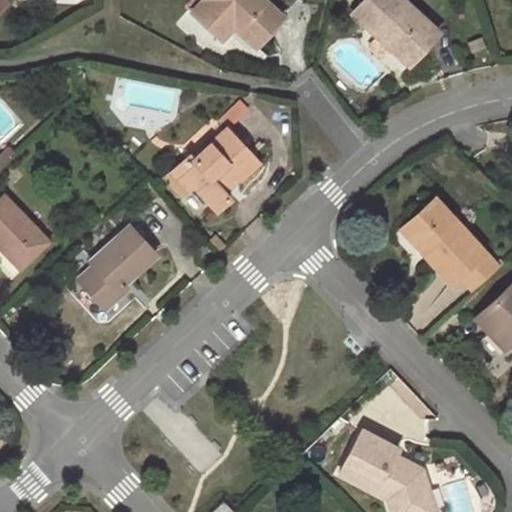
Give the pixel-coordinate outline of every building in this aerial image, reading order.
[(281,16),(264,0),(201,0),(193,10),(223,36),(233,24),(256,45),(281,16)] [(363,0),(353,12),(391,47),(394,43),(413,60),(438,31),(404,0),(363,0)] [(409,64),(413,60),(394,43),(391,47),(409,64)] [(217,119),(224,127),(226,129),(247,109),(238,100),(217,119)] [(226,129),(224,127),(191,158),(188,154),(171,170),(188,189),(193,185),(216,210),(230,198),(222,189),(230,183),(227,180),(234,174),(253,157),(226,129)] [(0,153),(0,166),(12,154),(6,148),(0,153)] [(258,163),(253,157),(234,174),(239,180),(258,163)] [(0,196),(0,242),(2,241),(23,265),(49,239),(4,193),(0,196)] [(432,194),(403,221),(432,251),(426,257),(450,283),(458,276),(471,289),(499,263),(432,194)] [(397,226),(426,257),(432,251),(403,221),(397,226)] [(156,253),(128,224),(87,260),(91,265),(78,277),(106,306),(126,288),(122,284),(118,280),(126,272),(130,277),(156,253)] [(0,247),(20,268),(23,265),(2,241),(0,242),(0,247)] [(122,284),(130,277),(126,272),(118,280),(122,284)] [(511,279),(472,315),(503,348),(510,341),(511,343),(511,279)] [(360,429),(338,473),(387,498),(391,511),(407,511),(421,508),(416,493),(428,489),(421,468),(401,458),(399,462),(392,458),(397,448),(360,429)] [(436,511),(428,489),(416,493),(421,508),(407,511),(436,511)] [(226,499),(212,511),(234,511),(237,510),(226,499)]
